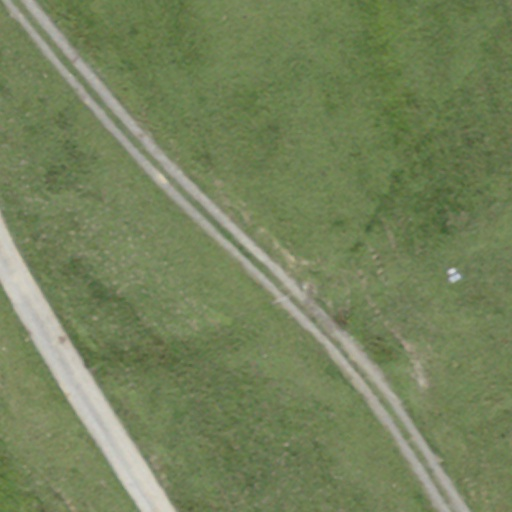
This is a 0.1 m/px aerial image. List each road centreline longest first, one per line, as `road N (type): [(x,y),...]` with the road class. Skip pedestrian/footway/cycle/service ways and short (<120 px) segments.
road 1 (track): [(460,511),(390,401),(328,328),(173,173),(19,0)]
road 2 (track): [(0,246),(158,511)]
